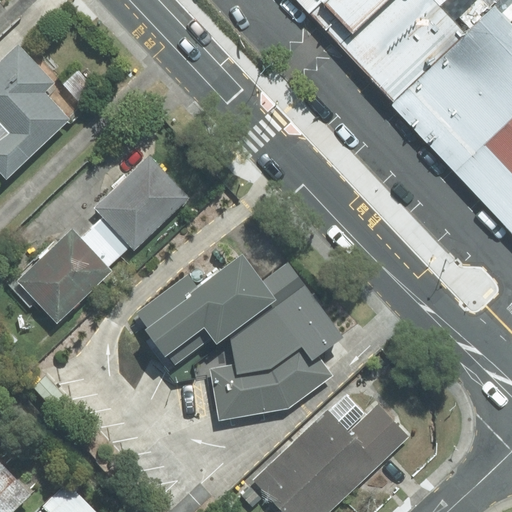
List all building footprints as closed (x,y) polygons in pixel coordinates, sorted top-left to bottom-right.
[(298,0),(309,11),(322,0),(298,0)] [(354,31),(385,0),(322,0),(354,31)] [(339,45),(391,103),(463,31),(434,0),(385,0),(354,31),(339,45)] [(511,22),(494,4),(463,31),(391,103),(511,230),(511,22)] [(54,82),(18,43),(0,59),(0,171),(5,177),(70,117),(45,90),(54,82)] [(81,236),(71,226),(18,280),(61,321),(114,267),(110,264),(128,245),(133,251),(190,192),(148,153),(97,206),(104,212),(81,236)] [(165,353),(203,323),(217,341),(277,295),(241,249),(197,284),(187,271),(134,312),(165,353)] [(207,366),(216,417),(287,408),(334,374),(302,330),(296,335),(276,307),(230,341),(233,362),(207,366)] [(361,345),(350,331),(323,352),(334,367),(361,345)] [(328,511),(407,435),(375,403),(365,413),(346,394),(330,409),(327,406),(238,494),(253,509),(267,494),(282,509),(278,511),(328,511)] [(0,465),(0,511),(19,511),(32,500),(0,465)] [(90,511),(67,486),(37,511),(90,511)]
